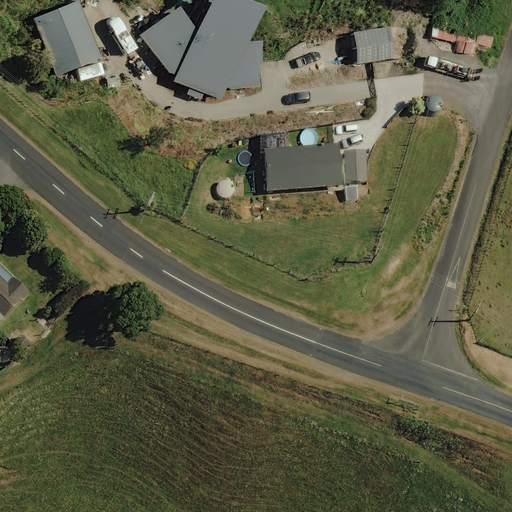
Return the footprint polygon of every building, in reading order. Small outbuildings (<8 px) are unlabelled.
[(173,87),(216,102),(260,88),(257,43),(237,45),(250,9),(225,0),(204,0),(191,37),(168,11),(134,40),(173,87)] [(96,61),(73,5),(31,22),(54,78),(96,61)] [(287,154),(286,136),(261,137),(265,195),(336,190),(333,151),(287,154)] [(365,184),(364,155),(343,156),(344,185),(365,184)] [(0,326),(28,289),(0,267),(0,326)]
